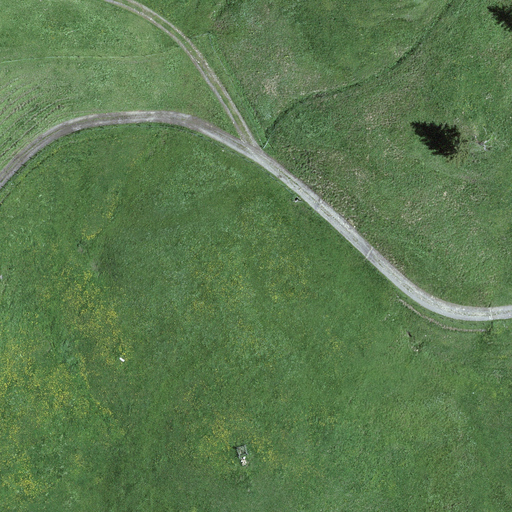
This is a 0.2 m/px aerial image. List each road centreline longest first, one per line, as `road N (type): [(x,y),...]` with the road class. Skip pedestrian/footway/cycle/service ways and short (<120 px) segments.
road 1 (track): [(251,152),(417,302),(456,318),(511,316)]
road 2 (track): [(0,177),(19,153),(56,131),(112,122),(183,125),(251,152)]
road 3 (track): [(110,0),(178,37),(251,152)]
